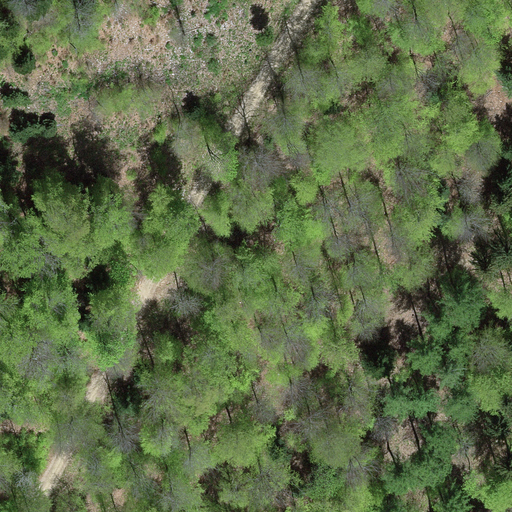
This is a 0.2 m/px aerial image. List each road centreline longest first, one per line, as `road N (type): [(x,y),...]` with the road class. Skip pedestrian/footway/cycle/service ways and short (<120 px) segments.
road 1 (track): [(311,0),(177,228),(36,511)]
road 2 (track): [(148,511),(511,208)]
